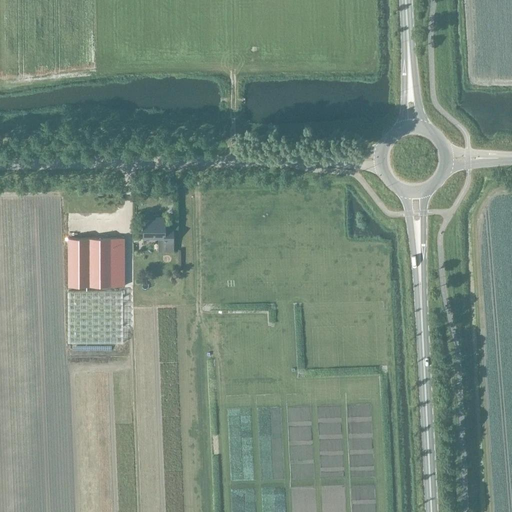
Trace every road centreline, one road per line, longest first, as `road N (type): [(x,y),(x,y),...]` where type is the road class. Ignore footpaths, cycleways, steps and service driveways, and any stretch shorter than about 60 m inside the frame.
road 1 (tertiary): [(430,511),(415,196)]
road 2 (residential): [(279,162),(0,167)]
road 3 (tertiary): [(412,129),(405,0)]
